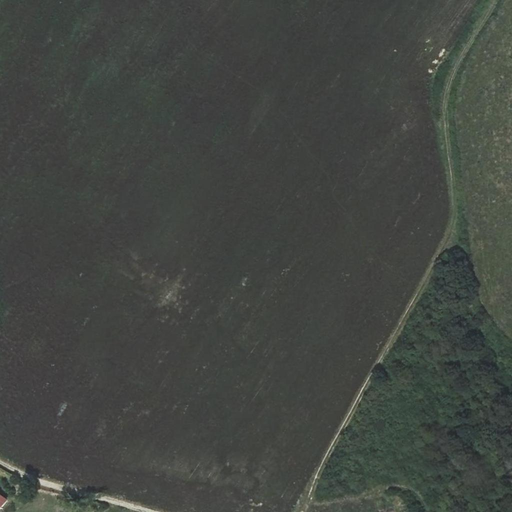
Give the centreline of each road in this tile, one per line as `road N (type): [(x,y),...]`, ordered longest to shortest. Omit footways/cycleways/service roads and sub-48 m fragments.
road 1 (track): [(497,0),(447,90),(454,223),(301,511)]
road 2 (track): [(511,375),(476,323),(454,223)]
road 3 (track): [(151,511),(0,463)]
